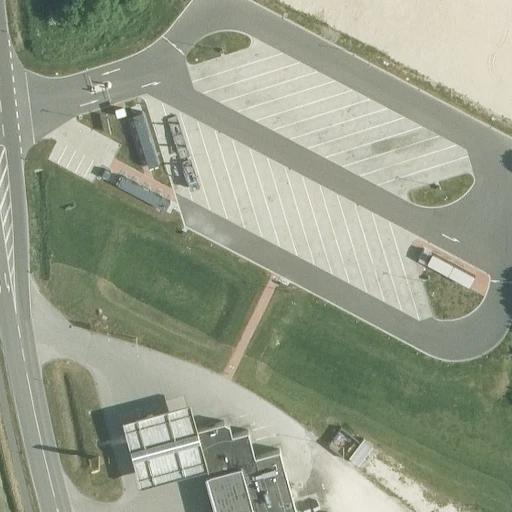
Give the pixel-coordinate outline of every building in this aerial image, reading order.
[(165,197),(124,175),(116,190),(158,211),(165,197)] [(454,271),(432,259),(426,271),(447,282),(454,271)] [(475,282),(454,271),(447,282),(469,294),(475,282)] [(206,469),(195,433),(188,404),(120,422),(138,488),(206,469)] [(294,511),(275,449),(252,456),(246,436),(230,440),(225,424),(195,433),(206,469),(208,476),(204,477),(214,511),(294,511)]
